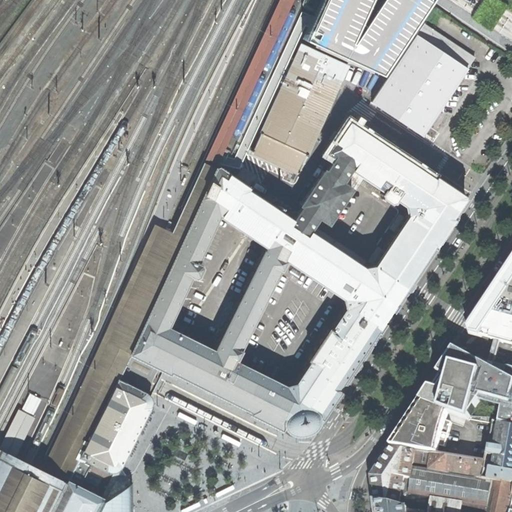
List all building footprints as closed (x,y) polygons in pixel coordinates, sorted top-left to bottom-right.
[(278,0),(204,160),(216,166),(293,0),(278,0)] [(304,0),(302,8),(311,12),(315,10),(318,1),(317,0),(304,0)] [(322,0),(312,22),(303,40),(379,76),(429,2),(430,0),(322,0)] [(499,0),(483,0),(471,20),(490,33),(508,5),(499,0)] [(377,105),(422,136),(475,58),(424,23),(371,101),(377,105)] [(347,65),(301,44),(279,90),(266,119),(259,132),(260,134),(252,150),(298,171),(305,155),(306,155),(332,99),(347,65)] [(250,413),(249,415),(280,430),(282,431),(283,429),(291,435),(294,436),(298,436),(307,433),(312,432),(320,419),(322,421),(343,390),(340,387),(378,332),(381,333),(388,323),(390,320),(394,314),(394,311),(399,306),(397,303),(434,248),(436,249),(456,219),(454,217),(465,199),(464,195),(434,174),(433,176),(349,122),(341,135),(340,134),(337,137),(335,141),(336,141),(327,154),(335,159),(326,173),(324,171),(301,206),(303,208),(299,213),(294,220),(268,202),(249,190),(250,188),(217,166),(184,238),(130,356),(160,371),(161,369),(171,374),(208,392),(250,413)] [(39,471),(52,478),(104,372),(116,348),(130,356),(184,238),(155,225),(39,471)] [(472,336),(497,343),(502,344),(511,346),(511,262),(494,288),(468,327),(472,336)] [(494,352),(491,363),(496,365),(499,353),(502,344),(497,343),(494,352)] [(0,511),(130,511),(131,509),(131,483),(130,483),(125,486),(121,479),(116,471),(114,471),(116,470),(119,466),(124,456),(145,413),(149,406),(149,403),(149,401),(149,399),(147,396),(146,394),(148,391),(150,387),(160,371),(130,356),(116,348),(104,372),(52,478),(39,471),(14,459),(0,451),(0,511)] [(456,349),(421,402),(449,413),(471,421),(484,398),(504,403),(499,424),(511,427),(511,369),(496,365),(491,363),(476,359),(456,349)] [(31,394),(23,410),(33,415),(41,399),(31,394)] [(404,427),(391,448),(437,455),(439,447),(445,448),(452,424),(446,422),(449,413),(421,402),(404,427)] [(0,451),(14,459),(35,416),(33,415),(23,410),(20,409),(0,451)] [(198,422),(199,421),(181,412),(179,416),(181,417),(195,423),(197,424),(198,422)] [(511,427),(499,424),(494,423),(492,433),(497,434),(495,448),(490,447),(487,463),(484,479),(511,484),(511,427)] [(241,445),(242,443),(224,434),(222,438),(225,439),(238,446),(240,447),(241,445)] [(374,487),(376,502),(400,507),(402,497),(403,497),(409,492),(409,495),(432,499),(429,511),(510,511),(511,503),(511,484),(484,479),(487,463),(437,455),(391,448),(387,453),(389,454),(384,461),(376,473),(373,478),(374,487)] [(218,495),(218,497),(228,492),(226,489),(219,492),(217,493),(218,495)] [(376,511),(420,511),(400,507),(376,502),(376,511)]
